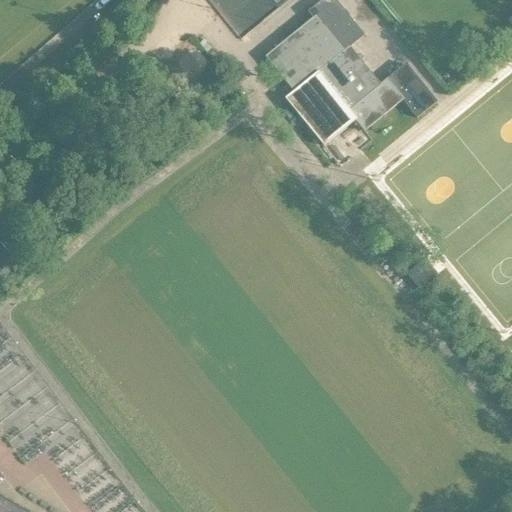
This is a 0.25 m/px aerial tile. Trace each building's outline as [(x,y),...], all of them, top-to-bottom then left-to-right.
[(347,47),(348,48),(362,36),(333,1),(331,2),(320,0),(306,12),(311,18),(309,20),(338,55),(347,47)] [(309,20),(263,58),(292,93),(295,91),(302,99),(299,102),(297,117),(321,147),(353,121),(362,132),(363,132),(397,104),(402,100),(385,79),(378,85),(358,60),(348,48),(347,47),(338,55),(309,20)] [(385,79),(402,100),(416,118),(435,103),(404,64),(385,79)] [(0,281),(16,269),(10,261),(0,248),(0,281)] [(406,274),(418,289),(436,274),(424,259),(406,274)] [(0,511),(15,511),(0,503),(0,511)]
